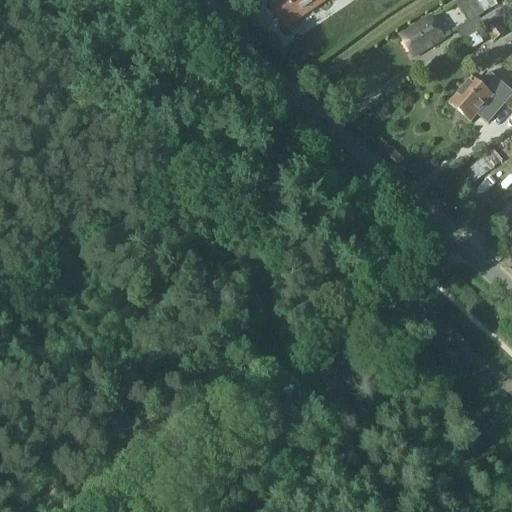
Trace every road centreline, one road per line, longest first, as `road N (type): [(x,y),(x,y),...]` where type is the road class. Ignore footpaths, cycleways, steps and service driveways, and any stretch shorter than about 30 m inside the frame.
road 1 (unknown): [(511,397),(48,0)]
road 2 (tertiary): [(511,291),(179,0)]
road 3 (track): [(427,275),(285,384),(139,511)]
